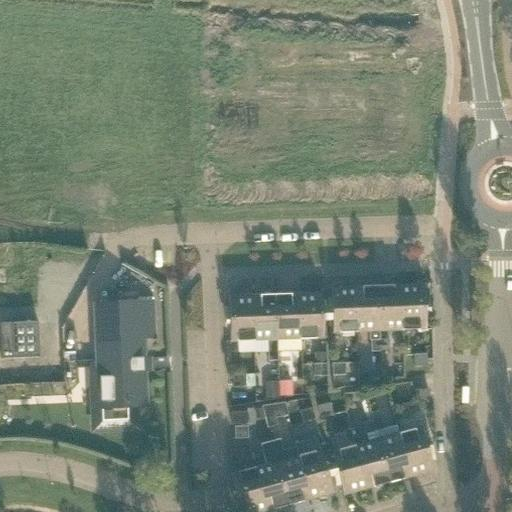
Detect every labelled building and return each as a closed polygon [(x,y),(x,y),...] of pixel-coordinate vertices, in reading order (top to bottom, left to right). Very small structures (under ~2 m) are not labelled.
[(305,106),(305,130),(401,130),(400,62),(306,63),(306,89),(293,89),(293,107),(305,106)] [(400,286),(402,331),(426,330),(424,285),(400,286)] [(379,332),(402,331),(400,286),(377,287),(379,332)] [(379,340),(379,332),(377,287),(354,288),(356,333),(369,332),(369,340),(379,340)] [(331,289),(332,334),(356,333),(354,288),(331,289)] [(298,295),(299,340),(323,339),(321,294),(298,295)] [(277,341),(299,340),(298,295),(275,296),(277,341)] [(277,341),(275,296),(252,297),(254,342),(267,341),(267,362),(278,362),(277,341)] [(228,298),(230,343),(254,342),(252,297),(228,298)] [(151,304),(97,306),(103,425),(129,424),(128,407),(144,406),(140,338),(152,337),(151,304)] [(0,354),(0,360),(37,359),(35,323),(0,324),(0,354)] [(371,352),(380,352),(379,340),(370,341),(371,352)] [(379,340),(380,352),(389,352),(388,340),(379,340)] [(326,352),(313,353),(313,365),(326,364),(326,352)] [(314,377),(326,376),(326,364),(313,365),(314,377)] [(264,383),(264,399),(278,399),(278,382),(264,383)] [(278,382),(279,398),(292,397),(291,382),(278,382)] [(330,404),(317,407),(318,413),(331,410),(330,404)] [(263,408),(266,421),(279,418),(276,405),(263,408)] [(261,430),(267,428),(262,408),(253,411),(255,421),(259,420),(261,430)] [(312,409),(299,412),(301,418),(313,414),(312,409)] [(331,410),(318,413),(320,419),(333,415),(331,410)] [(230,425),(247,425),(246,411),(230,412),(230,425)] [(369,414),(371,421),(380,418),(378,412),(369,414)] [(313,414),(301,418),(302,424),(315,420),(313,414)] [(380,418),(371,421),(374,432),(383,430),(380,418)] [(374,432),(371,421),(362,423),(365,434),(374,432)] [(421,428),(399,434),(410,478),(433,471),(421,428)] [(410,478),(399,434),(376,440),(388,484),(410,478)] [(298,457),(297,457),(295,448),(282,452),(279,440),(271,442),(288,506),(310,500),(298,457)] [(388,484),(376,440),(354,447),(366,490),(388,484)] [(265,511),(288,506),(271,442),(260,445),(265,466),(254,469),(265,511)] [(366,490),(354,447),(332,453),(343,496),(366,490)] [(321,451),(298,457),(310,500),(333,494),(321,451)] [(265,511),(254,469),(231,475),(241,511),(265,511)]
